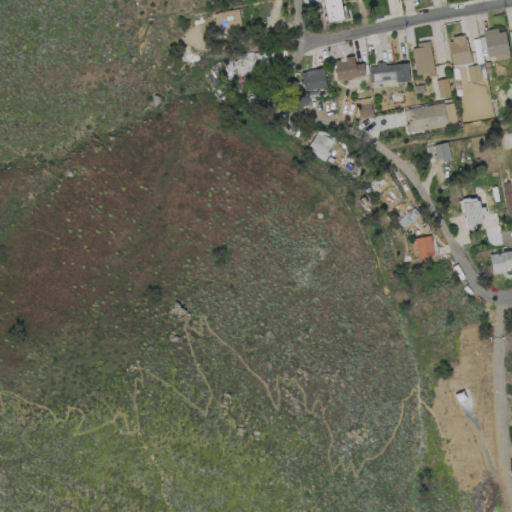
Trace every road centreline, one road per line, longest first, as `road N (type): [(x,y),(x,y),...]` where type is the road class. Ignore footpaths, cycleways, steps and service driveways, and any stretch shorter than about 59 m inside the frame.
road 1 (residential): [(296,0),(301,47),(283,98),(365,137),(408,169),(483,292)]
road 2 (residential): [(511,3),(301,47)]
